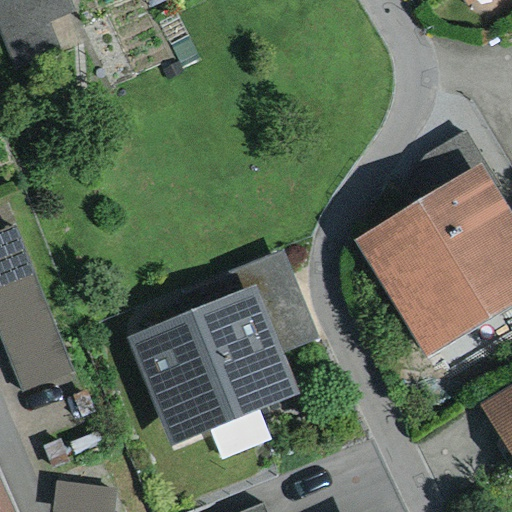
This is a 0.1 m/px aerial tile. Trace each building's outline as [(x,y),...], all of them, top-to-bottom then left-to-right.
[(0,0),(0,10),(19,58),(47,47),(35,19),(61,8),(57,0),(0,0)] [(511,283),(511,246),(477,188),(377,249),(428,334),(511,283)] [(0,232),(0,334),(22,390),(71,371),(14,227),(0,232)] [(284,348),(321,335),(292,250),(255,262),(284,348)] [(145,346),(179,429),(280,388),(246,305),(145,346)] [(511,423),(503,429),(511,443),(511,423)] [(125,511),(128,483),(71,478),(67,511),(125,511)]
